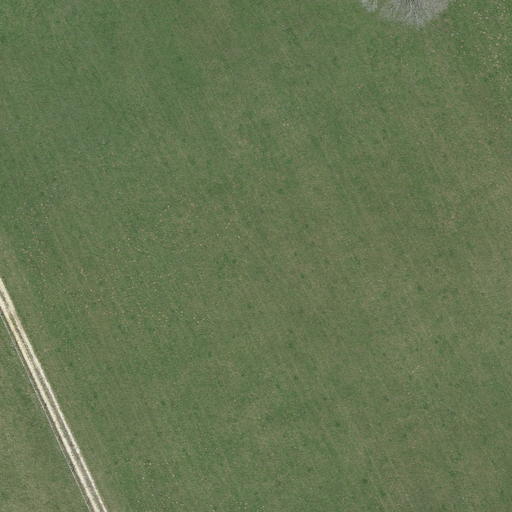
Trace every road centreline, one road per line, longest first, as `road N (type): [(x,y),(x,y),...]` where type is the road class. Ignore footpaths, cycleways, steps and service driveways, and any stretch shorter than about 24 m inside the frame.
road 1 (track): [(165,0),(308,318),(407,511)]
road 2 (track): [(0,286),(102,511)]
